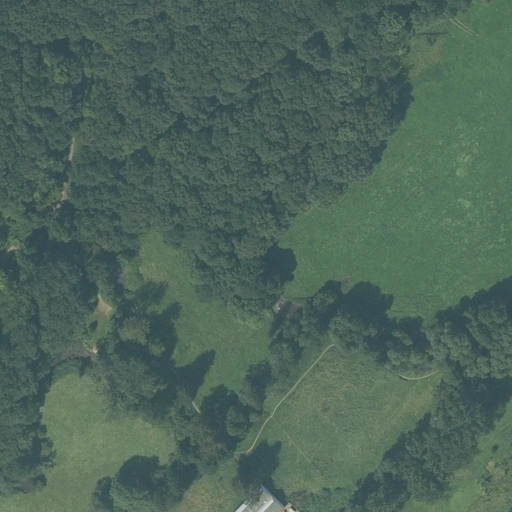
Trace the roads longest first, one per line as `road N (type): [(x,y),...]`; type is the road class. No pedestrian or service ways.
road 1 (track): [(374,7),(363,85),(301,163),(48,204)]
road 2 (unclassified): [(157,0),(93,61),(48,204),(10,253),(0,252)]
